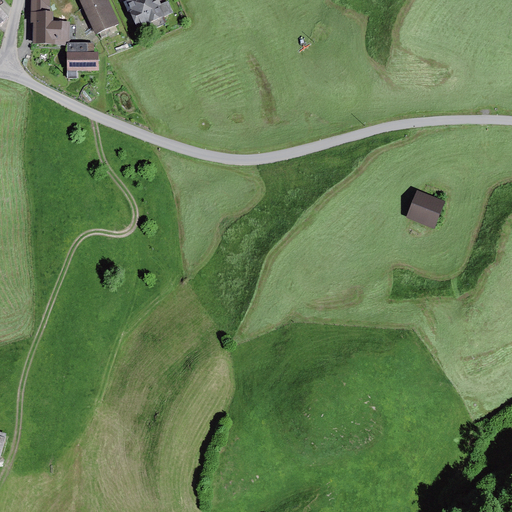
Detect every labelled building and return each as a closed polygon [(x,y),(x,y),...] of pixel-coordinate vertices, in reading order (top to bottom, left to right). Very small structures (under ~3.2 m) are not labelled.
[(0,0),(0,27),(9,18),(0,9),(0,0)] [(49,0),(31,0),(31,23),(35,23),(34,44),(65,46),(69,41),(70,23),(53,22),(53,13),(49,13),(49,0)] [(81,0),(80,1),(95,35),(119,25),(107,0),(81,0)] [(125,0),(127,2),(124,3),(136,28),(150,22),(153,28),(165,22),(163,18),(158,7),(161,5),(158,0),(125,0)] [(168,2),(161,5),(158,7),(163,18),(173,13),(168,2)] [(95,43),(68,43),(68,79),(77,79),(77,71),(99,71),(98,53),(95,53),(95,43)] [(442,205),(412,196),(403,222),(433,232),(442,205)]
